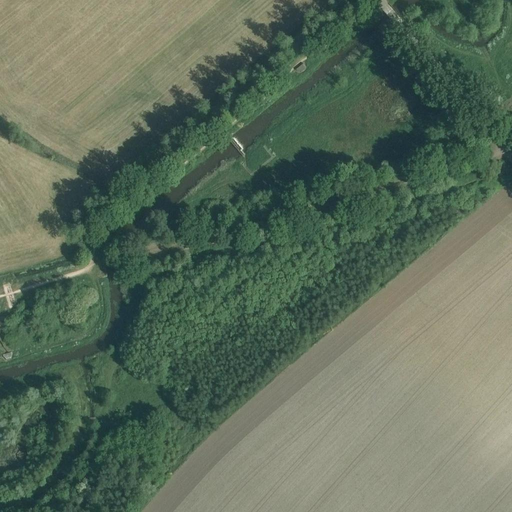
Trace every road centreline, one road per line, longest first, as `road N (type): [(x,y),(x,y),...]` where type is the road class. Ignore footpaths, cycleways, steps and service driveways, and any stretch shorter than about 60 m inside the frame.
road 1 (track): [(509,152),(232,233)]
road 2 (unclassified): [(511,154),(381,0)]
